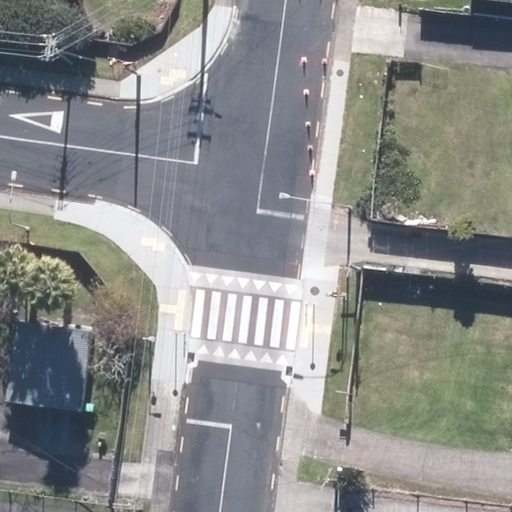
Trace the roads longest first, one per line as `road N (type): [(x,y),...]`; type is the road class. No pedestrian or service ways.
road 1 (residential): [(219,511),(262,173)]
road 2 (residential): [(262,173),(0,139)]
road 3 (residential): [(262,173),(286,0)]
